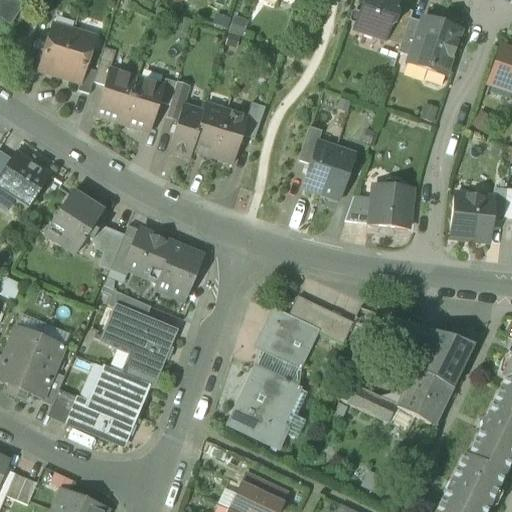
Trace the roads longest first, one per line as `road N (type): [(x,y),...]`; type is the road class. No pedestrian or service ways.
road 1 (residential): [(422,277),(435,176),(492,8)]
road 2 (residential): [(244,238),(89,164),(0,106)]
road 3 (residential): [(155,497),(244,238)]
road 4 (residential): [(422,277),(340,267),(244,238)]
road 5 (residential): [(0,428),(155,497)]
